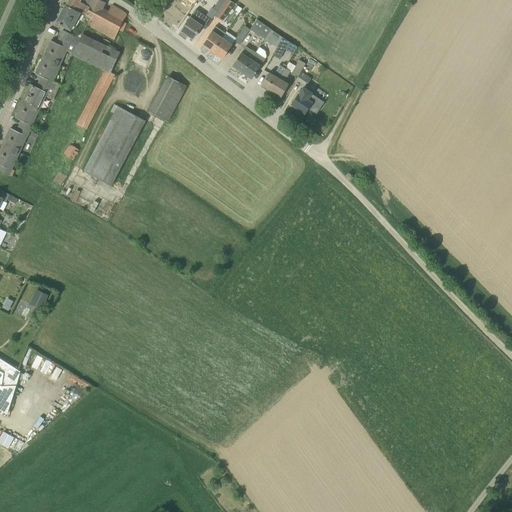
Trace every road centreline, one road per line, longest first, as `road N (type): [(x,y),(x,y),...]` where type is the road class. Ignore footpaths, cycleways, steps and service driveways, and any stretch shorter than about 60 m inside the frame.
road 1 (unclassified): [(511,354),(318,157),(112,0)]
road 2 (tertiary): [(0,120),(52,0)]
